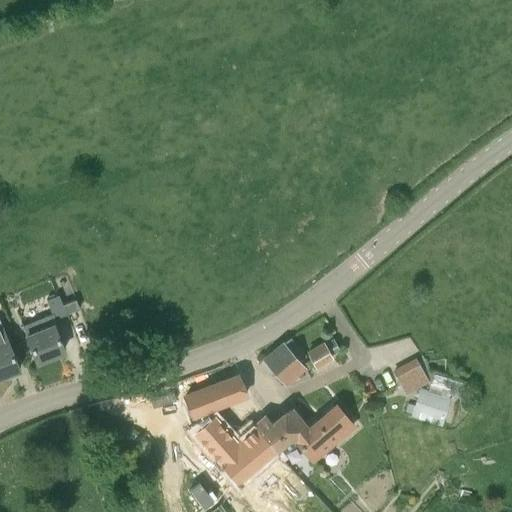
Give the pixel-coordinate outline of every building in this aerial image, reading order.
[(66,315),(62,305),(58,295),(46,300),(51,314),(22,326),(25,334),(37,362),(63,352),(59,341),(53,326),(57,324),(55,319),(66,315)] [(62,305),(66,315),(79,309),(75,299),(62,305)] [(0,382),(7,379),(6,375),(18,370),(0,325),(0,323),(0,324),(0,322),(0,382)] [(296,360),(303,355),(289,340),(283,344),(264,360),(285,383),(303,368),(296,360)] [(318,366),(317,365),(330,357),(329,355),(325,346),(323,344),(308,353),(316,367),(318,366)] [(393,370),(405,394),(429,382),(416,358),(393,370)] [(429,388),(445,392),(449,394),(459,397),(463,384),(448,379),(433,375),(429,388)] [(185,397),(192,416),(209,409),(246,395),(238,376),(185,397)] [(416,403),(413,411),(412,417),(440,426),(448,398),(419,390),(416,403)] [(355,425),(349,419),(336,404),(306,429),(304,426),(290,437),(292,438),(312,462),(355,425)] [(290,437),(304,426),(291,408),(289,410),(271,425),(265,416),(255,425),(276,451),(281,458),(297,444),(292,438),(290,437)] [(197,424),(192,428),(237,483),(276,451),(255,425),(236,441),(215,419),(213,415),(212,416),(211,417),(209,409),(192,416),(197,424)]
